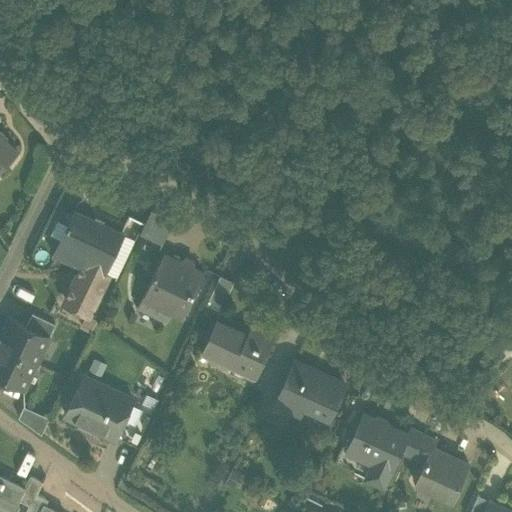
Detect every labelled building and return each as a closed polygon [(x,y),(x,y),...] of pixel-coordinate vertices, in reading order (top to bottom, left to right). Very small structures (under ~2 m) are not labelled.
[(47,50),(61,68),(80,52),(66,35),(47,50)] [(0,163),(16,147),(0,132),(0,163)] [(172,218),(150,207),(139,230),(161,241),(172,218)] [(120,230),(75,208),(68,222),(67,221),(57,242),(83,255),(81,259),(103,270),(103,269),(116,242),(122,231),(120,230)] [(138,226),(125,220),(120,230),(122,231),(116,242),(128,247),(138,226)] [(162,251),(137,303),(161,314),(166,304),(182,311),(202,269),(192,264),(192,262),(192,257),(184,253),(180,257),(179,259),(162,251)] [(103,270),(81,259),(63,295),(90,308),(108,272),(103,269),(103,270)] [(219,271),(209,294),(222,300),(233,278),(219,271)] [(54,321),(31,310),(24,323),(48,335),(54,321)] [(24,323),(8,315),(0,332),(0,342),(35,359),(48,335),(24,323)] [(246,330),(216,316),(200,347),(235,364),(236,362),(240,364),(236,371),(252,378),(277,326),(254,315),(246,330)] [(35,359),(0,342),(0,373),(23,384),(35,359)] [(344,380),(293,356),(274,398),(299,410),(303,403),(328,414),(344,380)] [(133,398),(82,373),(65,408),(115,434),(133,398)] [(133,398),(115,434),(126,440),(144,403),(133,398)] [(48,414),(23,403),(18,413),(40,431),(48,414)] [(406,430),(362,410),(347,442),(347,443),(390,464),(391,464),(400,445),(407,430),(406,430)] [(421,431),(408,425),(406,430),(407,430),(400,445),(412,450),(421,431)] [(434,437),(421,431),(412,450),(424,456),(430,442),(432,443),(434,437)] [(390,464),(347,443),(347,442),(342,440),(334,459),(382,481),(390,464)] [(432,443),(430,442),(424,456),(415,475),(439,486),(437,490),(451,496),(468,460),(432,443)] [(0,511),(9,511),(18,496),(24,484),(23,483),(0,471),(0,511)] [(29,472),(23,483),(24,484),(18,496),(29,502),(35,490),(41,478),(29,472)] [(29,502),(23,511),(38,511),(44,502),(47,496),(35,490),(29,502)] [(481,511),(488,498),(477,492),(467,511),(481,511)] [(511,511),(511,508),(488,498),(481,511),(511,511)] [(64,511),(44,502),(38,511),(64,511)]
